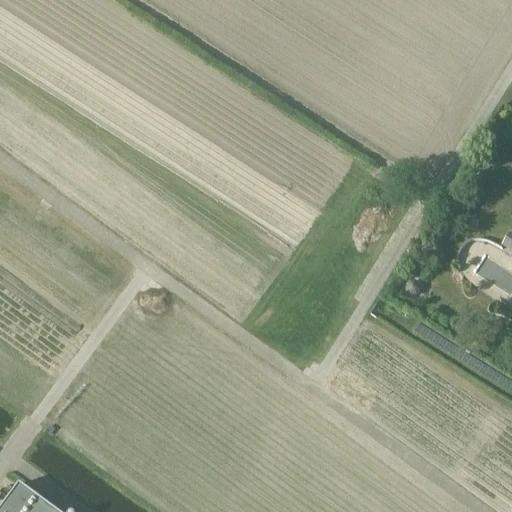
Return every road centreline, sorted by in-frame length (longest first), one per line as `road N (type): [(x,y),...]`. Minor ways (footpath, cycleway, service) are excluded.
road 1 (track): [(480,511),(0,159)]
road 2 (track): [(311,385),(438,201),(130,0)]
road 3 (track): [(10,456),(148,268)]
